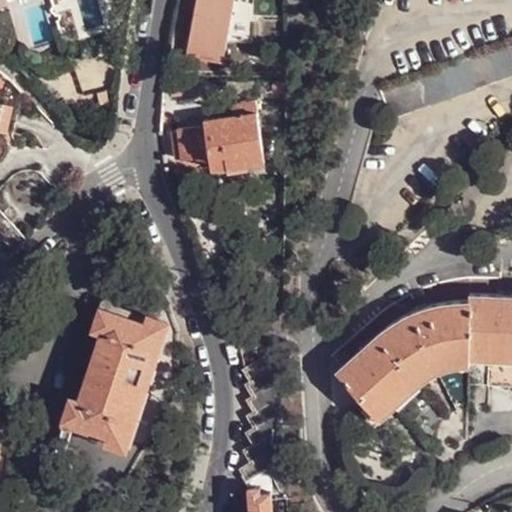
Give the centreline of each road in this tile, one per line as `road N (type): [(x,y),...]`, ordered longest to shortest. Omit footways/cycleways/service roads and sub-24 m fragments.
road 1 (residential): [(143,163),(212,361),(218,444),(206,511)]
road 2 (residential): [(0,276),(110,173),(143,163)]
road 3 (residential): [(162,0),(143,163)]
